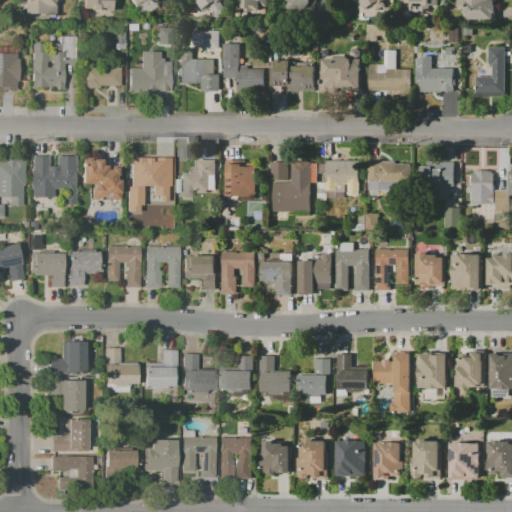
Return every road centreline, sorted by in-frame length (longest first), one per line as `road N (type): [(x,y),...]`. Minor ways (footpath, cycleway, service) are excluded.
road 1 (residential): [(511,125),(0,122)]
road 2 (residential): [(19,320),(511,320)]
road 3 (residential): [(19,320),(20,511)]
